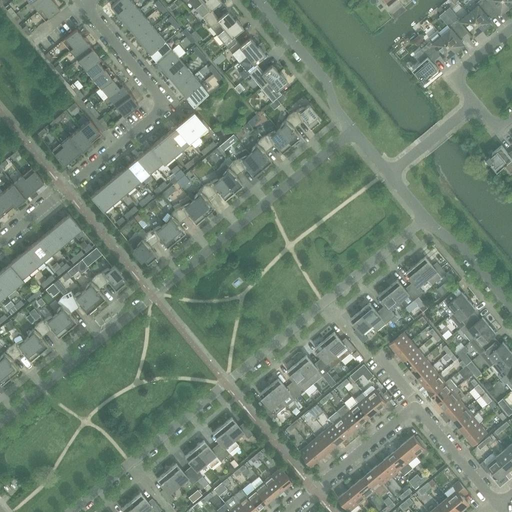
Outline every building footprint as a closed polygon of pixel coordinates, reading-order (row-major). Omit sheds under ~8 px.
[(32,0),(30,2),(37,11),(50,0),(32,0)] [(52,0),(50,0),(37,11),(45,21),(60,9),(52,0)] [(110,5),(117,14),(132,1),(131,0),(116,0),(114,2),(110,5)] [(203,0),(194,8),(205,21),(214,13),(211,9),(220,0),(203,0)] [(478,6),(470,13),(483,29),(491,21),(487,16),(492,12),(481,0),(480,0),(476,3),(478,6)] [(481,0),(492,12),(497,9),(501,14),(510,6),(510,7),(504,0),(481,0)] [(117,14),(124,22),(139,10),(132,1),(117,14)] [(7,10),(12,16),(16,13),(10,7),(7,10)] [(124,22),(131,31),(146,18),(139,10),(124,22)] [(205,21),(216,34),(235,18),(234,19),(227,11),(218,18),(214,13),(205,21)] [(16,13),(12,16),(18,23),(21,20),(16,13)] [(459,18),(454,22),(464,35),(469,31),(473,36),(482,29),(483,30),(483,29),(470,13),(461,20),(459,18)] [(131,31),(138,39),(153,26),(146,18),(131,31)] [(216,34),(227,48),(237,40),(233,35),(243,27),(235,18),(216,34)] [(451,29),(442,36),(455,52),(456,52),(455,51),(464,44),(460,39),(464,35),(454,22),(449,26),(451,29)] [(197,37),(202,35),(196,24),(191,26),(197,37)] [(22,28),(28,35),(31,32),(26,25),(22,28)] [(138,39),(144,46),(159,34),(153,26),(138,39)] [(62,41),(70,50),(84,38),(76,29),(62,41)] [(431,41),(426,45),(437,58),(442,54),(446,59),(455,52),(442,36),(438,31),(428,38),(431,41)] [(144,46),(150,54),(165,41),(159,34),(144,46)] [(189,34),(186,37),(192,43),(195,40),(189,34)] [(227,48),(239,61),(258,45),(257,45),(256,46),(249,37),(240,45),(237,40),(227,48)] [(70,50),(77,60),(92,48),(84,38),(70,50)] [(150,54),(156,61),(172,49),(165,41),(150,54)] [(239,61),(250,75),(259,67),(255,62),(265,54),(258,45),(239,61)] [(437,58),(426,45),(421,49),(427,57),(413,69),(419,77),(420,76),(421,77),(420,78),(424,82),(428,79),(427,78),(429,76),(430,78),(439,70),(432,62),(437,58)] [(193,49),(198,56),(202,53),(196,46),(193,49)] [(77,60),(85,69),(99,57),(92,48),(77,60)] [(156,61),(164,70),(179,57),(172,49),(156,61)] [(44,55),(50,62),(54,59),(48,52),(44,55)] [(202,53),(198,56),(204,63),(207,60),(202,53)] [(85,69),(93,78),(107,66),(99,57),(85,69)] [(164,70),(171,79),(186,66),(179,57),(164,70)] [(54,67),(60,74),(63,71),(58,64),(54,67)] [(207,67),(213,74),(216,71),(211,64),(207,67)] [(250,75),(261,88),(280,72),(279,73),(272,64),(263,72),(259,67),(250,75)] [(93,78),(100,87),(115,75),(107,66),(93,78)] [(171,79),(178,87),(193,75),(186,66),(171,79)] [(63,71),(60,74),(65,80),(69,78),(63,71)] [(216,71),(213,74),(218,80),(222,77),(216,71)] [(280,72),(261,88),(272,102),(284,91),(281,94),(277,89),(287,81),(280,72)] [(100,87),(108,96),(122,85),(115,75),(100,87)] [(178,87),(185,96),(201,84),(193,75),(178,87)] [(250,78),(243,81),(246,88),(253,85),(250,78)] [(70,86),(75,92),(79,89),(73,83),(70,86)] [(201,84),(185,96),(193,105),(196,102),(197,102),(208,93),(201,84)] [(108,96),(116,106),(130,94),(122,85),(108,96)] [(79,89),(75,92),(81,99),(84,96),(79,89)] [(130,94),(116,106),(123,115),(138,103),(130,94)] [(85,104),(91,111),(94,108),(89,101),(85,104)] [(75,102),(68,108),(71,111),(78,106),(75,102)] [(303,107),(289,114),(298,124),(301,121),(302,121),(303,120),(305,122),(304,122),(310,129),(319,121),(315,115),(316,114),(308,104),(304,108),(303,107)] [(94,108),(91,111),(96,117),(99,115),(94,108)] [(261,122),(274,118),(271,109),(258,113),(261,122)] [(62,112),(56,118),(59,121),(65,116),(62,112)] [(193,112),(185,119),(197,135),(206,128),(193,112)] [(281,127),(278,129),(291,145),(300,137),(294,130),(294,131),(292,129),(294,128),(294,127),(298,124),(289,114),(279,126),(281,127)] [(59,121),(56,118),(49,123),(52,127),(59,121)] [(176,125),(176,126),(189,142),(197,135),(185,119),(177,126),(176,125)] [(89,120),(79,128),(91,142),(101,134),(89,120)] [(104,120),(100,123),(106,130),(110,127),(104,120)] [(176,126),(167,133),(181,149),(189,142),(176,126)] [(37,133),(40,137),(47,131),(44,128),(37,133)] [(79,128),(70,135),(82,150),(91,142),(79,128)] [(275,130),(261,138),(269,148),(273,145),(273,144),(274,144),(276,146),(281,152),(291,145),(278,129),(275,132),(275,130)] [(167,133),(159,139),(172,156),(181,149),(167,133)] [(240,133),(234,136),(237,143),(243,140),(240,133)] [(70,135),(61,143),(73,157),(82,150),(70,135)] [(252,151),(249,153),(262,168),(271,161),(266,154),(265,154),(264,152),(265,151),(265,152),(266,151),(265,151),(269,148),(261,138),(251,150),(252,151)] [(159,139),(151,146),(164,162),(172,156),(159,139)] [(213,141),(207,146),(210,150),(216,144),(213,141)] [(73,157),(61,143),(51,151),(63,165),(73,157)] [(511,172),(511,150),(508,153),(502,145),(492,153),(493,154),(491,156),(491,154),(486,158),(490,162),(491,161),(492,163),(491,164),(497,171),(505,165),(511,173),(511,172)] [(21,155),(28,151),(26,146),(19,150),(21,155)] [(151,146),(143,152),(156,168),(163,162),(164,163),(164,162),(151,146)] [(210,150),(207,146),(201,151),(203,155),(210,150)] [(238,158),(232,162),(240,172),(244,169),(245,168),(246,167),(247,169),(247,170),(253,176),(262,168),(249,153),(245,149),(236,154),(238,158)] [(10,156),(13,159),(20,153),(17,150),(10,156)] [(143,152),(136,159),(149,174),(156,168),(143,152)] [(196,155),(190,160),(193,163),(199,158),(196,155)] [(216,171),(221,177),(233,192),(242,184),(237,178),(235,176),(236,175),(237,175),(240,172),(232,162),(228,156),(216,171)] [(136,159),(129,165),(141,180),(149,174),(136,159)] [(193,163),(190,160),(184,165),(187,168),(193,163)] [(129,165),(121,171),(134,186),(141,180),(129,165)] [(31,167),(22,175),(34,190),(43,182),(31,167)] [(121,171),(114,177),(126,192),(134,186),(121,171)] [(182,171),(175,176),(178,179),(184,174),(182,171)] [(22,175),(13,183),(25,197),(34,190),(22,175)] [(114,177),(106,183),(119,198),(126,192),(114,177)] [(217,178),(203,185),(212,195),(215,192),(216,193),(216,192),(217,191),(219,193),(218,193),(224,200),(233,192),(221,177),(218,179),(217,178)] [(13,183),(3,191),(15,205),(25,197),(13,183)] [(106,183),(99,189),(112,205),(119,198),(106,183)] [(195,198),(192,201),(205,216),(214,208),(208,202),(206,200),(208,199),(208,198),(212,195),(203,185),(194,198),(195,198)] [(112,205),(99,189),(90,196),(103,212),(112,205)] [(3,191),(0,193),(0,205),(6,213),(15,205),(3,191)] [(205,216),(192,201),(186,194),(178,200),(179,202),(173,207),(175,209),(183,219),(187,216),(188,215),(190,217),(195,224),(205,216)] [(146,208),(142,213),(147,217),(151,212),(146,208)] [(183,219),(175,209),(170,215),(167,212),(162,219),(166,222),(163,224),(176,240),(185,232),(180,225),(179,226),(178,224),(179,223),(180,222),(179,222),(183,219)] [(69,214),(60,221),(73,237),(82,229),(69,214)] [(122,216),(116,222),(118,225),(125,220),(122,216)] [(60,221),(53,227),(66,243),(73,237),(60,221)] [(176,240),(163,224),(160,227),(160,225),(146,233),(154,243),(158,240),(159,240),(159,239),(160,238),(161,240),(161,241),(167,247),(176,240)] [(53,227),(45,233),(58,249),(66,243),(53,227)] [(135,231),(127,241),(134,249),(133,250),(141,259),(142,258),(147,264),(157,256),(151,249),(149,247),(150,246),(151,246),(154,243),(146,233),(142,228),(137,233),(135,231)] [(45,233),(38,240),(51,255),(58,249),(45,233)] [(88,240),(94,244),(97,239),(91,235),(88,240)] [(38,240),(31,246),(43,261),(51,255),(38,240)] [(83,249),(86,252),(92,247),(89,244),(83,249)] [(31,246),(23,252),(36,267),(43,261),(31,246)] [(23,252),(16,258),(29,273),(36,267),(23,252)] [(425,256),(416,264),(428,279),(432,284),(441,276),(442,277),(447,273),(438,263),(434,267),(425,256)] [(16,258),(8,264),(22,279),(29,273),(16,258)] [(81,271),(86,266),(81,262),(76,267),(81,271)] [(8,264),(0,271),(13,287),(22,280),(22,279),(8,264)] [(428,279),(416,264),(406,272),(415,283),(411,287),(419,296),(424,292),(419,286),(428,279)] [(74,274),(79,270),(75,265),(70,269),(74,274)] [(109,268),(95,275),(103,285),(107,282),(108,281),(110,283),(115,290),(125,282),(120,276),(122,275),(114,265),(109,269),(109,268)] [(63,270),(61,267),(55,272),(58,275),(63,270)] [(0,271),(0,287),(5,294),(13,287),(0,271)] [(86,288),(83,290),(96,306),(105,298),(100,292),(99,292),(98,290),(99,289),(100,289),(99,288),(103,285),(95,275),(85,287),(86,288)] [(398,280),(388,287),(400,302),(401,302),(405,307),(414,300),(415,300),(419,296),(411,287),(406,290),(398,280)] [(50,292),(56,287),(53,283),(46,289),(49,293),(50,292)] [(400,302),(388,287),(378,295),(387,306),(383,309),(391,319),(393,322),(398,318),(396,316),(396,315),(391,309),(400,302)] [(71,291),(63,295),(66,299),(74,309),(78,306),(79,306),(80,305),(81,307),(87,313),(96,306),(83,290),(80,293),(80,292),(73,295),(71,291)] [(457,296),(454,292),(440,303),(450,316),(469,300),(462,292),(461,292),(461,293),(457,296)] [(36,297),(33,294),(27,299),(30,302),(36,297)] [(57,312),(55,314),(67,330),(77,322),(71,315),(69,313),(70,313),(71,312),(74,309),(66,299),(63,295),(57,302),(61,305),(56,311),(57,312)] [(21,300),(14,305),(17,309),(24,304),(21,300)] [(476,309),(469,300),(450,316),(460,328),(474,317),(471,312),(475,309),(476,309)] [(360,310),(372,325),(377,331),(391,319),(383,309),(378,313),(370,302),(360,310)] [(17,309),(14,305),(8,310),(11,314),(17,309)] [(24,318),(32,312),(29,307),(20,312),(24,318)] [(372,325),(360,310),(351,318),(359,329),(355,332),(363,342),(368,338),(363,332),(372,325)] [(51,315),(37,323),(46,333),(49,330),(50,330),(50,329),(51,328),(53,330),(53,331),(58,337),(67,330),(55,314),(52,316),(51,315)] [(478,321),(474,317),(460,328),(471,341),(475,337),(489,325),(482,317),(478,321)] [(29,336),(26,338),(39,353),(48,346),(42,339),(40,337),(42,336),(46,333),(37,323),(28,335),(29,336)] [(496,334),(489,325),(475,337),(482,346),(482,345),(486,349),(495,342),(491,337),(496,334)] [(334,332),(325,340),(337,354),(342,360),(351,353),(356,349),(347,339),(343,342),(334,332)] [(391,343),(390,343),(394,349),(395,348),(396,347),(399,351),(411,340),(404,332),(391,343)] [(15,343),(9,346),(17,356),(21,353),(21,354),(21,353),(22,352),(24,354),(29,361),(39,353),(26,338),(23,340),(23,339),(22,339),(20,336),(19,335),(14,338),(14,339),(15,343)] [(337,354),(325,340),(315,348),(324,358),(320,362),(328,372),(342,360),(337,354)] [(418,349),(411,340),(399,351),(402,355),(401,355),(400,355),(404,360),(418,349)] [(499,346),(495,342),(486,349),(489,353),(489,354),(496,362),(510,350),(503,342),(499,346)] [(0,364),(10,377),(19,369),(14,363),(13,363),(12,361),(13,360),(14,360),(13,360),(17,356),(9,346),(0,357),(0,364)] [(425,357),(418,349),(404,360),(408,365),(409,365),(408,364),(409,364),(413,368),(425,357)] [(511,352),(510,350),(496,362),(493,365),(499,372),(498,373),(498,375),(501,378),(511,369),(511,352)] [(360,359),(363,363),(372,356),(369,352),(360,359)] [(306,355),(297,363),(314,383),(328,372),(320,362),(315,365),(306,355)] [(463,360),(467,365),(472,360),(469,356),(463,360)] [(432,365),(425,357),(413,368),(416,371),(415,372),(414,372),(418,377),(432,365)] [(485,371),(489,368),(481,357),(477,360),(485,371)] [(472,360),(467,365),(471,370),(474,373),(477,377),(482,373),(472,360)] [(314,383),(297,363),(287,371),(296,381),(292,385),(300,395),(314,383)] [(0,383),(1,385),(10,377),(0,364),(0,383)] [(439,374),(432,365),(418,377),(422,382),(423,382),(422,381),(423,380),(426,384),(439,374)] [(359,368),(351,375),(355,381),(364,374),(359,368)] [(511,369),(501,378),(504,382),(507,382),(511,388),(511,369)] [(323,376),(327,381),(332,377),(328,372),(323,376)] [(446,382),(439,374),(426,384),(429,388),(428,389),(427,389),(431,394),(446,382)] [(279,378),(269,386),(286,406),(300,395),(292,385),(288,388),(279,378)] [(451,378),(446,382),(431,394),(435,399),(436,398),(437,397),(440,401),(458,386),(451,378)] [(475,386),(474,387),(481,395),(485,392),(483,389),(479,383),(475,386)] [(286,406),(269,386),(260,394),(268,404),(264,408),(272,418),(286,406)] [(371,386),(364,392),(378,410),(387,402),(381,395),(384,393),(379,388),(376,390),(376,389),(375,389),(373,386),(371,386)] [(465,395),(458,386),(440,401),(443,405),(442,406),(442,405),(442,406),(446,410),(460,399),(465,395)] [(364,392),(355,399),(369,415),(373,412),(373,413),(373,414),(378,410),(364,392)] [(485,392),(481,395),(488,404),(489,403),(492,400),(488,395),(485,392)] [(354,397),(346,404),(362,423),(367,419),(366,419),(365,418),(369,415),(355,399),(354,397)] [(466,407),(460,399),(446,410),(450,415),(451,414),(454,418),(466,407)] [(362,423),(346,404),(337,411),(352,429),(356,426),(357,427),(356,427),(357,427),(362,423)] [(473,416),(466,407),(454,418),(457,422),(456,422),(455,422),(459,427),(473,416)] [(352,429),(337,411),(329,418),(334,423),(345,437),(350,433),(349,433),(348,432),(352,429)] [(480,424),(473,416),(459,427),(463,432),(464,432),(464,431),(464,430),(468,434),(480,424)] [(231,417),(222,425),(234,440),(243,432),(248,438),(253,434),(244,424),(240,428),(231,417)] [(510,425),(507,421),(501,426),(504,430),(510,425)] [(345,437),(334,423),(325,430),(336,443),(339,439),(340,440),(340,441),(345,437)] [(487,433),(480,424),(468,434),(471,438),(470,439),(470,438),(469,439),(474,444),(487,433)] [(239,446),(234,440),(222,425),(212,433),(221,443),(217,447),(225,457),(239,446)] [(504,430),(501,426),(495,431),(498,435),(504,430)] [(336,443),(325,430),(317,437),(328,451),(333,447),(333,446),(332,447),(332,446),(336,443)] [(414,435),(405,442),(417,456),(425,449),(425,448),(427,446),(422,440),(420,442),(414,435)] [(492,439),(489,436),(483,441),(486,444),(492,439)] [(328,451),(317,437),(309,444),(319,456),(323,453),(323,454),(323,455),(328,451)] [(194,448),(206,463),(211,468),(225,457),(217,447),(212,451),(204,440),(194,448)] [(486,444),(483,441),(477,446),(480,449),(486,444)] [(417,456),(405,442),(400,446),(401,447),(401,446),(402,447),(398,450),(408,463),(417,456)] [(319,456),(309,444),(300,451),(311,465),(317,461),(316,460),(316,461),(315,460),(319,456)] [(206,463),(194,448),(184,456),(193,466),(189,470),(197,480),(202,476),(197,470),(206,463)] [(511,457),(505,449),(496,456),(507,469),(511,466),(511,467),(511,457)] [(408,463),(398,450),(394,454),(393,453),(394,452),(393,452),(388,456),(400,470),(408,463)] [(507,469),(496,456),(493,453),(484,460),(487,464),(487,465),(488,465),(493,471),(493,472),(492,473),(492,474),(492,475),(492,476),(493,477),(494,478),(495,479),(496,479),(497,479),(499,479),(499,478),(501,477),(504,474),(503,472),(507,469)] [(400,470),(388,456),(384,460),(385,461),(381,464),(392,477),(400,470)] [(176,463),(166,471),(178,486),(187,478),(192,484),(197,480),(189,470),(185,474),(176,463)] [(392,477),(381,464),(377,467),(377,466),(377,465),(372,470),(383,483),(392,477)] [(291,481),(280,467),(271,475),(282,487),(286,484),(286,485),(286,486),(292,481),(291,481)] [(388,489),(383,483),(372,470),(367,474),(368,474),(369,475),(365,478),(375,490),(379,496),(388,489)] [(178,486),(166,471),(157,479),(166,489),(161,493),(169,503),(174,499),(169,493),(178,486)] [(282,487),(271,475),(263,481),(275,495),(280,491),(279,491),(278,490),(282,487)] [(375,490),(365,478),(361,481),(360,480),(360,479),(355,483),(367,497),(375,490)] [(275,495),(263,481),(255,488),(265,501),(269,498),(270,499),(269,499),(270,500),(275,495)] [(459,481),(454,486),(444,493),(448,497),(459,511),(460,511),(465,508),(464,507),(469,503),(462,495),(467,491),(459,481)] [(250,482),(241,489),(258,509),(263,505),(262,505),(261,504),(265,501),(255,488),(250,482)] [(432,487),(428,482),(423,486),(427,491),(432,487)] [(367,497),(355,483),(350,487),(351,488),(351,487),(352,488),(348,492),(358,504),(367,497)] [(217,486),(213,489),(219,495),(222,493),(219,490),(217,486)] [(427,491),(423,486),(418,490),(422,495),(427,491)] [(254,511),(258,509),(241,489),(233,496),(246,511),(251,511),(252,511),(254,511)] [(358,504),(348,492),(344,495),(343,494),(344,493),(343,493),(338,498),(339,498),(350,511),(358,504)] [(149,503),(140,493),(131,500),(140,511),(146,511),(152,508),(155,511),(158,511),(162,509),(153,499),(149,503)] [(246,511),(233,496),(225,503),(227,505),(232,511),(246,511)] [(413,502),(410,497),(404,502),(408,506),(413,502)] [(459,511),(448,497),(439,505),(444,511),(459,511)] [(140,511),(131,500),(121,508),(124,511),(140,511)] [(408,506),(404,502),(399,506),(403,510),(408,506)]
